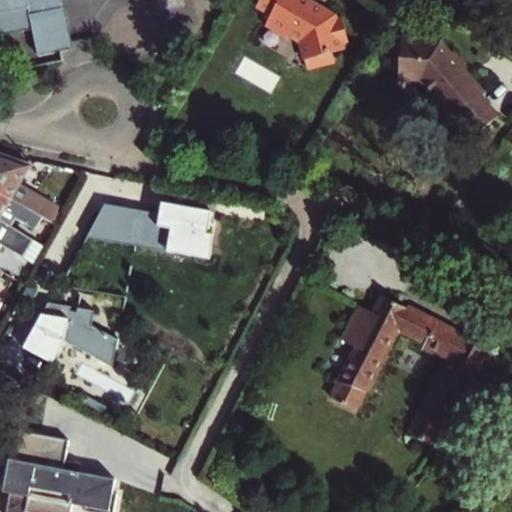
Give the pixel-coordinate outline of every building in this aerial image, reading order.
[(0,0),(0,26),(27,21),(33,50),(65,43),(55,0),(0,0)] [(262,0),(277,9),(272,18),(292,31),(294,27),(303,33),(312,62),(334,55),(332,48),(336,47),(335,44),(349,40),(343,14),(339,15),(319,1),(316,0),(262,0)] [(464,60),(447,40),(441,39),(441,35),(407,32),(402,75),(426,78),(448,110),(458,113),(475,133),(500,113),(474,82),(477,79),(463,67),(464,60)] [(0,189),(39,213),(45,216),(52,205),(19,183),(30,166),(0,154),(0,153),(0,189)] [(0,189),(0,214),(1,215),(9,220),(15,212),(33,223),(39,213),(0,189)] [(103,209),(87,237),(114,242),(115,237),(136,241),(135,246),(204,259),(212,213),(162,204),(160,215),(147,213),(147,217),(103,209)] [(0,214),(0,241),(3,244),(31,261),(43,240),(9,220),(1,215),(0,214)] [(442,253),(431,248),(426,257),(424,256),(415,275),(430,283),(442,253)] [(27,281),(18,299),(24,302),(35,282),(27,281)] [(511,296),(496,287),(479,317),(511,335),(511,296)] [(77,306),(70,305),(71,301),(48,297),(23,342),(54,358),(66,334),(113,358),(118,334),(92,319),(94,305),(77,302),(77,306)] [(467,401),(492,351),(384,297),(376,313),(361,306),(349,329),(364,337),(335,395),(330,392),(323,405),(345,416),(347,412),(357,417),(404,331),(456,359),(416,435),(436,446),(460,398),(467,401)] [(88,392),(83,401),(104,412),(105,401),(88,392)] [(67,436),(17,425),(10,454),(7,453),(0,483),(0,485),(6,486),(1,510),(9,511),(21,511),(22,506),(50,511),(65,511),(69,500),(82,503),(81,507),(104,511),(108,511),(114,490),(110,489),(113,476),(60,465),(67,436)]
